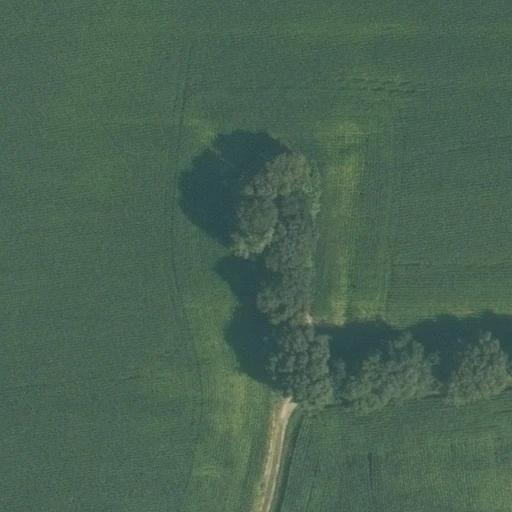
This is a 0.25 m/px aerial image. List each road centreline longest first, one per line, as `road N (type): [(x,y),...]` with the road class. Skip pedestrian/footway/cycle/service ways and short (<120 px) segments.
road 1 (track): [(511,364),(293,387),(263,511)]
road 2 (track): [(293,387),(281,365),(273,300),(271,122)]
